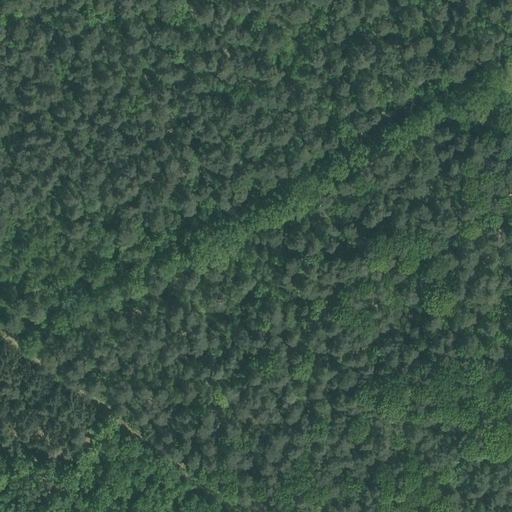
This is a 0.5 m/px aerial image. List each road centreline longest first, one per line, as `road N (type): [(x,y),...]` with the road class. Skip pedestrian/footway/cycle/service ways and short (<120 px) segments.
road 1 (track): [(511,289),(344,160),(194,0)]
road 2 (track): [(0,319),(148,441),(250,511)]
